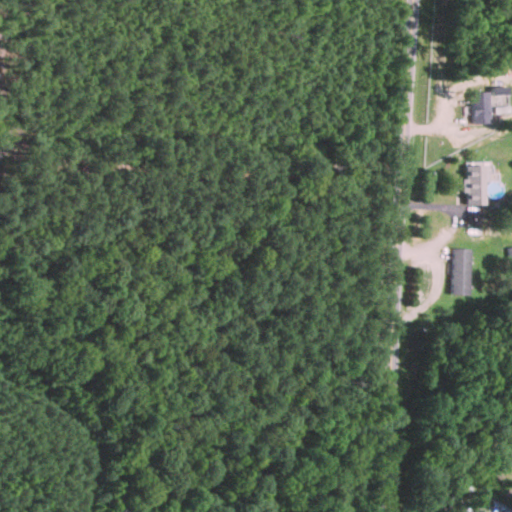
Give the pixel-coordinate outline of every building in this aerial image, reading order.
[(506,85),(491,85),(492,110),(507,109),(506,85)] [(486,91),(468,91),(468,123),(486,123),(486,91)] [(459,165),(459,204),(480,204),(480,165),(459,165)] [(466,248),(448,248),(448,295),(466,295),(466,248)] [(511,472),(511,471),(511,447),(500,457),(511,472)]
